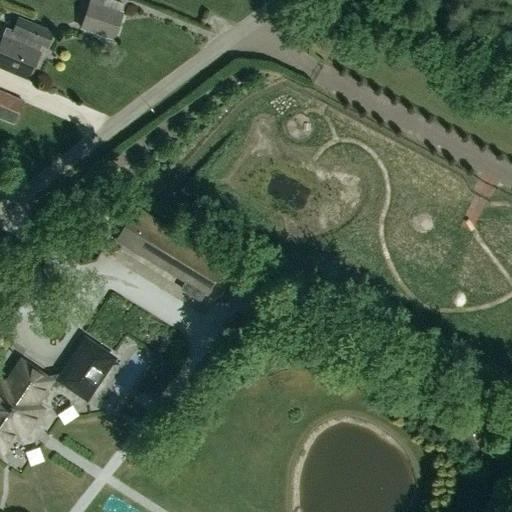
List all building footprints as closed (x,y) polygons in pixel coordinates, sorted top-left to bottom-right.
[(103,6),(105,0),(89,0),(80,28),(113,39),(122,13),(103,6)] [(37,52),(40,47),(46,49),(52,33),(18,17),(12,30),(5,27),(1,37),(0,36),(0,68),(28,80),(39,53),(37,52)] [(0,91),(0,119),(13,125),(23,101),(0,91)] [(203,293),(205,295),(226,261),(135,206),(115,239),(185,282),(181,289),(199,300),(203,293)] [(20,361),(0,389),(0,451),(0,450),(0,443),(9,430),(20,437),(40,409),(32,404),(44,387),(67,383),(84,395),(109,359),(85,342),(65,372),(42,376),(20,361)]
